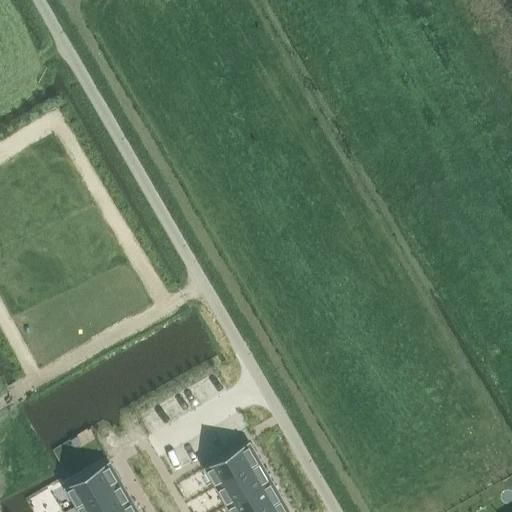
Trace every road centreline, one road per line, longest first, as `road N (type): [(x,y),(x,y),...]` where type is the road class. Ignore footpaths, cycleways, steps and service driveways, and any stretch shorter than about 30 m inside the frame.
road 1 (unclassified): [(40,0),(195,267)]
road 2 (track): [(166,306),(65,130),(51,124),(0,154)]
road 3 (track): [(205,284),(0,402)]
road 4 (residential): [(336,511),(262,381)]
road 5 (residential): [(262,381),(195,267)]
road 6 (residential): [(148,447),(262,381)]
